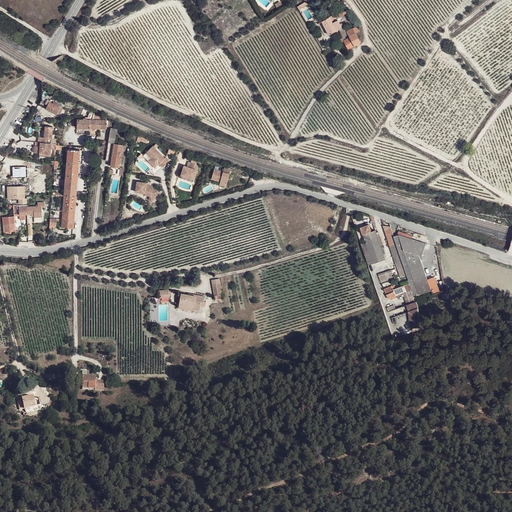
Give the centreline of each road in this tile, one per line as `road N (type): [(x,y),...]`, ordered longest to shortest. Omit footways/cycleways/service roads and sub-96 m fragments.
road 1 (residential): [(511,259),(279,186),(74,244),(0,250)]
road 2 (track): [(53,45),(272,150),(289,143),(314,98),(360,48)]
road 3 (track): [(511,199),(393,134),(386,122),(445,36),(492,0)]
road 4 (track): [(277,150),(286,162),(425,201)]
